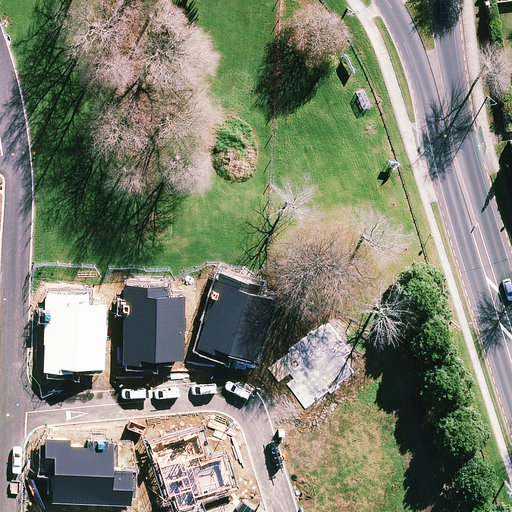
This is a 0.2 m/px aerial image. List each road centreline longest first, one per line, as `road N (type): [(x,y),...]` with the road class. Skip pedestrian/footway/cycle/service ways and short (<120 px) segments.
road 1 (residential): [(281,511),(256,422),(237,400),(221,395),(8,417)]
road 2 (residential): [(0,75),(17,184),(8,417)]
road 3 (secondary): [(495,290),(455,201),(411,40),(387,0)]
road 4 (secondary): [(434,0),(495,290)]
